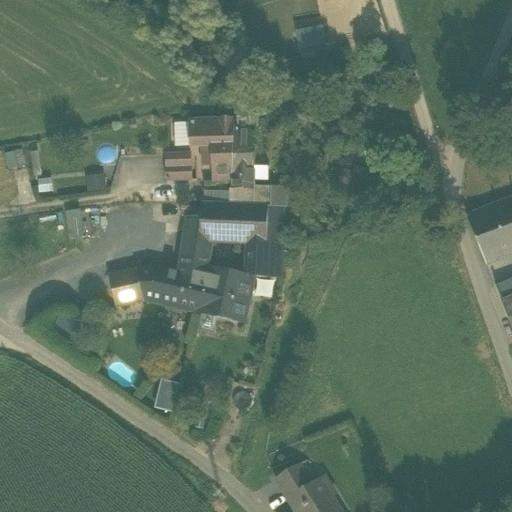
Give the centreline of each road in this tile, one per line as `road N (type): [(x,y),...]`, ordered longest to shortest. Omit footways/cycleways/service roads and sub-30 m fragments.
road 1 (unclassified): [(511,17),(449,194),(511,380)]
road 2 (unclassified): [(0,327),(239,489),(254,511)]
road 3 (track): [(449,194),(386,0)]
